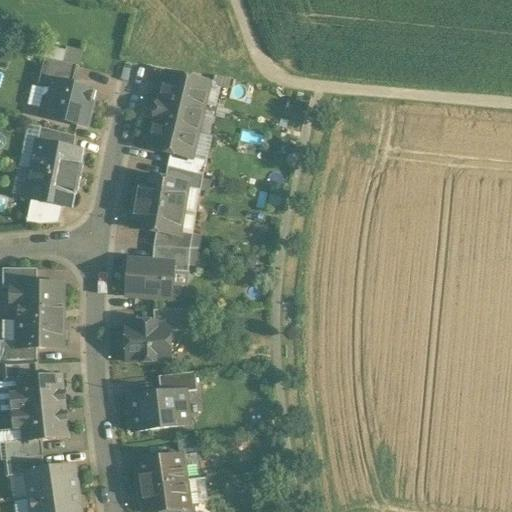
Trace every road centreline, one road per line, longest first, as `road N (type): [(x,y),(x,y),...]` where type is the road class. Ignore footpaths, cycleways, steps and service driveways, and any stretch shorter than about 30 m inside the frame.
road 1 (residential): [(95,246),(96,341),(115,511)]
road 2 (unclassified): [(511,105),(321,86)]
road 3 (residential): [(95,246),(129,75)]
road 4 (unclassified): [(235,0),(269,72),(321,86)]
